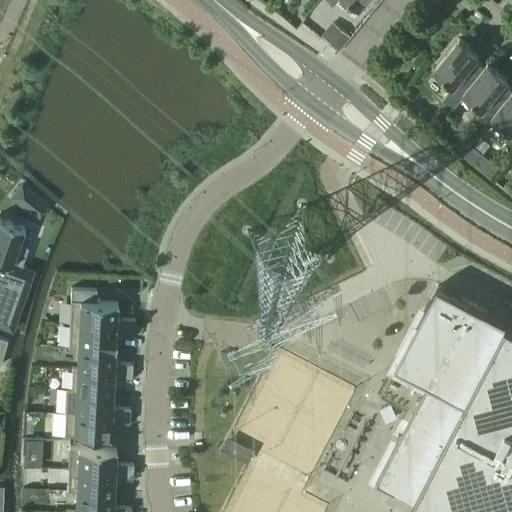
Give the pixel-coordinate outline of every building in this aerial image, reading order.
[(331,0),(334,2),(335,1),(354,16),(360,8),(366,0),(331,0)] [(454,106),(464,93),(485,67),(485,66),(475,59),(479,54),(460,38),(434,69),(453,84),(443,97),(454,106)] [(488,123),(493,117),(493,116),(511,92),(511,88),(504,82),(508,78),(488,62),(485,66),(485,67),(464,93),(482,108),(477,114),(488,123)] [(493,117),(511,131),(506,138),(511,142),(511,92),(493,116),(493,117)] [(0,326),(11,330),(33,270),(19,265),(26,248),(17,244),(23,228),(23,226),(0,218),(0,326)] [(405,407),(369,475),(440,511),(511,511),(511,324),(438,286),(381,394),(405,407)] [(70,288),(69,324),(134,327),(134,319),(122,318),(116,318),(116,315),(116,303),(117,303),(117,302),(95,301),(96,289),(70,288)] [(69,324),(67,346),(114,348),(115,337),(115,334),(121,334),(133,335),(134,327),(69,324)] [(67,346),(67,347),(77,348),(76,367),(71,367),(71,368),(132,371),(132,363),(119,363),(113,362),(114,359),(114,348),(67,346)] [(65,388),(65,390),(112,392),(112,381),(113,378),(119,378),(131,379),(132,371),(71,368),(70,389),(65,388)] [(65,390),(64,412),(129,416),(130,408),(117,407),(111,407),(111,403),(112,392),(65,390)] [(64,412),(63,435),(110,437),(110,436),(110,426),(110,423),(116,423),(129,423),(129,416),(64,412)] [(228,438),(222,451),(246,464),(253,451),(228,438)] [(68,446),(67,468),(132,472),(133,464),(120,463),(114,463),(114,460),(115,450),(115,448),(68,446)] [(67,468),(66,490),(113,493),(113,482),(113,479),(120,479),(132,480),(132,472),(67,468)] [(65,511),(72,511),(130,511),(131,507),(118,506),(112,506),(112,503),(113,493),(66,490),(66,491),(76,492),(75,511),(65,511)]
